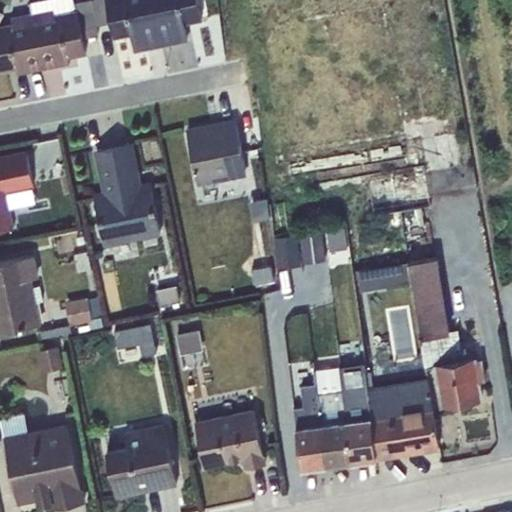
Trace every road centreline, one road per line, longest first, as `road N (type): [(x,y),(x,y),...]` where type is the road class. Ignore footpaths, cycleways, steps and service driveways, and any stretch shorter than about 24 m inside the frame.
road 1 (residential): [(0,124),(241,70)]
road 2 (residential): [(511,466),(295,511)]
